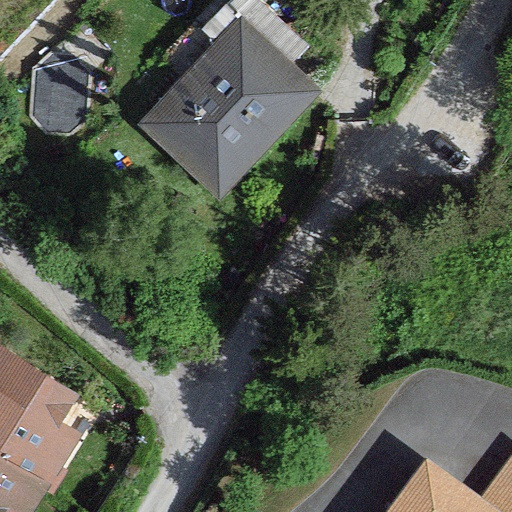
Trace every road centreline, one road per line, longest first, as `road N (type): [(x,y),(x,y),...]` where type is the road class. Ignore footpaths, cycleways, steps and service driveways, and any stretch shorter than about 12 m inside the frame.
road 1 (residential): [(201,417),(335,206),(432,119),(506,0)]
road 2 (residential): [(201,417),(0,242)]
